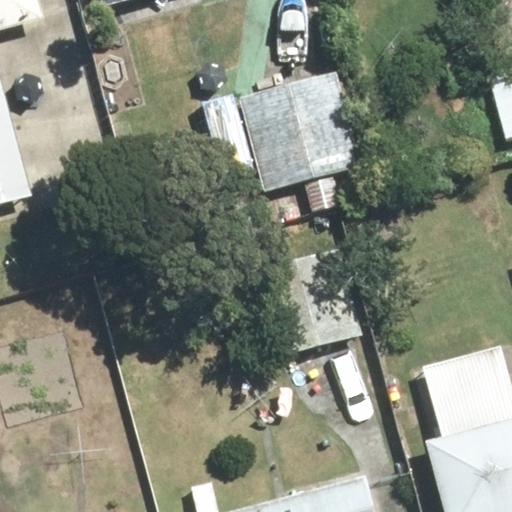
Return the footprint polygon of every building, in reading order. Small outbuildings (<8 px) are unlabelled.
[(0,0),(0,39),(58,25),(50,0),(0,0)] [(110,0),(113,14),(176,0),(110,0)] [(511,133),(511,47),(486,56),(511,133)] [(239,72),(268,196),(306,187),(313,216),(349,208),(342,179),(367,173),(339,49),(239,72)] [(3,64),(0,64),(0,216),(38,207),(3,64)] [(255,275),(277,365),(373,340),(350,251),(255,275)] [(511,511),(511,364),(508,350),(429,373),(451,447),(433,452),(451,511),(511,511)] [(382,511),(374,480),(253,511),(382,511)]
